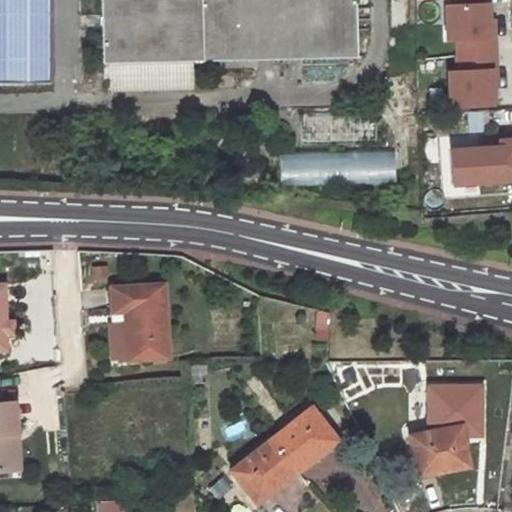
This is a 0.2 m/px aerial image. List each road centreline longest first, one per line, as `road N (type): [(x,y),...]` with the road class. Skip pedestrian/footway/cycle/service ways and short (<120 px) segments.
road 1 (unclassified): [(511,290),(186,224),(0,216)]
road 2 (unknown): [(63,219),(69,391)]
